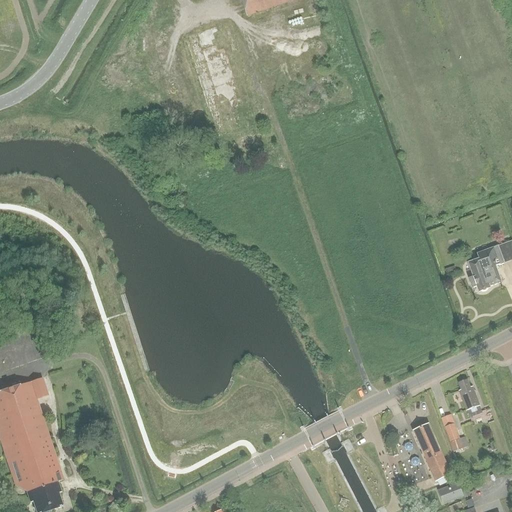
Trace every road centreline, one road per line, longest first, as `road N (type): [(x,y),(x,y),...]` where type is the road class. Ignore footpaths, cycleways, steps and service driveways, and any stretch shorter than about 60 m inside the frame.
road 1 (secondary): [(287,447),(501,338)]
road 2 (secondary): [(163,511),(287,447)]
